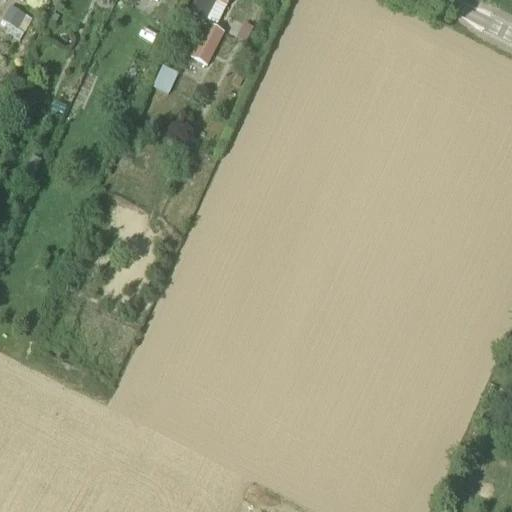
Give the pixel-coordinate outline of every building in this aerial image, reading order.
[(198,0),(189,18),(204,26),(215,3),(226,9),(230,0),(198,0)] [(10,6),(0,20),(0,27),(19,40),(32,21),(10,6)] [(196,40),(204,26),(189,18),(182,33),(196,40)] [(224,36),(207,27),(200,42),(190,60),(207,69),(207,68),(212,59),(224,36)] [(178,76),(162,68),(154,87),(153,90),(168,97),(178,76)] [(71,118),(87,73),(77,70),(62,114),(71,118)] [(41,162),(32,158),(26,173),(34,176),(41,162)]
